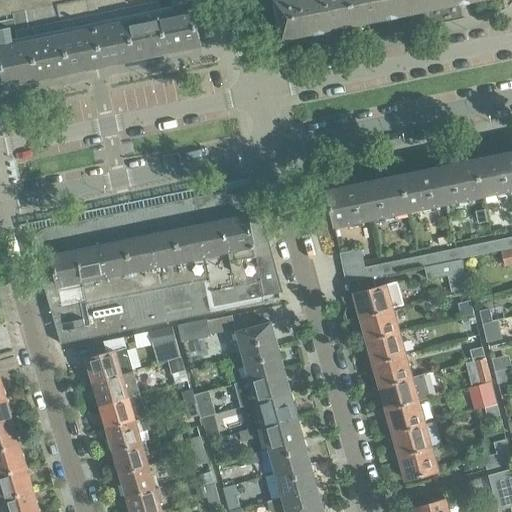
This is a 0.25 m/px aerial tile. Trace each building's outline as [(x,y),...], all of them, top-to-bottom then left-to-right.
[(199,45),(200,45),(200,42),(197,25),(193,8),(189,8),(187,0),(0,0),(0,16),(13,14),(14,19),(0,21),(0,31),(3,48),(0,48),(0,53),(6,85),(8,85),(8,84),(38,78),(40,78),(70,71),(70,72),(72,71),(90,67),(102,65),(104,65),(104,64),(116,62),(134,58),(135,58),(136,58),(167,51),(167,52),(168,51),(199,45)] [(351,0),(275,0),(284,41),(285,40),(284,35),(314,29),(315,35),(326,32),(325,27),(356,21),(351,0)] [(427,0),(351,0),(356,21),(386,14),(387,20),(398,17),(397,12),(428,6),(427,0)] [(483,195),(511,189),(511,151),(476,159),(483,195)] [(409,211),(483,195),(476,159),(402,174),(409,211)] [(334,226),(409,211),(402,174),(327,190),(334,226)] [(254,190),(249,187),(243,187),(47,227),(40,230),(35,235),(33,241),(33,248),(61,344),(269,301),(268,295),(283,292),(257,195),(254,190)] [(506,239),(496,241),(498,251),(508,248),(506,239)] [(493,242),(486,243),(488,253),(494,251),(498,251),(496,241),(493,242)] [(486,243),(476,245),(478,255),(488,253),(486,243)] [(476,245),(466,247),(468,257),(478,255),(476,245)] [(457,249),(455,249),(457,259),(459,258),(461,258),(468,257),(466,247),(457,249)] [(504,263),(511,261),(511,248),(501,251),(504,263)] [(455,249),(445,251),(447,261),(457,259),(455,249)] [(360,250),(340,254),(342,265),(343,265),(362,261),(360,250)] [(445,251),(435,253),(437,263),(447,261),(445,251)] [(435,253),(425,255),(427,265),(437,263),(435,253)] [(419,257),(415,257),(417,267),(421,266),(424,265),(427,265),(425,255),(419,257)] [(415,257),(404,260),(406,269),(417,267),(415,257)] [(427,265),(424,265),(427,279),(464,271),(461,258),(459,258),(457,259),(447,261),(437,263),(427,265)] [(404,260),(394,262),(396,271),(406,269),(404,260)] [(394,262),(384,264),(386,273),(396,271),(394,262)] [(380,264),(374,266),(376,275),(382,274),(386,273),(384,264),(380,264)] [(344,270),(343,270),(346,282),(366,278),(364,268),(363,266),(344,270)] [(374,266),(364,268),(366,278),(376,275),(374,266)] [(466,272),(448,276),(452,292),(470,288),(466,272)] [(397,281),(385,285),(355,293),(362,318),(392,310),(404,306),(397,281)] [(462,315),(474,312),(471,300),(459,303),(462,315)] [(480,311),(483,323),(492,321),(489,308),(480,311)] [(392,310),(362,318),(368,341),(399,333),(392,310)] [(474,312),(462,315),(465,325),(476,322),(474,312)] [(231,315),(206,320),(179,326),(182,341),(210,336),(209,334),(235,330),(231,315)] [(492,321),(483,323),(487,342),(497,340),(502,338),(498,319),(492,321)] [(243,355),(277,346),(271,322),(236,332),(243,355)] [(169,328),(150,332),(153,345),(172,341),(169,328)] [(399,333),(368,341),(374,365),(405,356),(399,333)] [(277,346),(243,355),(250,379),(284,369),(277,346)] [(127,347),(115,351),(86,359),(93,382),(134,370),(127,347)] [(474,362),(486,359),(483,347),(471,350),(474,362)] [(405,356),(374,365),(381,388),(412,380),(405,356)] [(180,357),(168,361),(172,375),(184,372),(180,357)] [(495,372),(505,369),(501,357),(492,359),(495,372)] [(223,371),(237,367),(235,358),(220,362),(223,371)] [(486,359),(474,362),(477,372),(488,369),(486,359)] [(222,395),(252,387),(256,403),(291,393),(284,369),(250,379),(220,387),(222,395)] [(505,369),(495,372),(498,384),(508,382),(505,369)] [(100,405),(129,397),(140,393),(134,370),(93,382),(100,405)] [(412,380),(381,388),(388,411),(418,403),(412,380)] [(481,385),(486,406),(498,403),(492,382),(481,385)] [(186,404),(195,401),(192,390),(183,392),(186,404)] [(213,404),(210,391),(197,395),(200,407),(213,404)] [(253,429),(254,428),(263,426),(297,417),(291,393),(256,403),(246,405),(253,429)] [(0,422),(13,419),(6,396),(0,397),(0,422)] [(100,405),(106,428),(135,419),(129,397),(100,405)] [(199,415),(195,401),(186,404),(190,418),(199,415)] [(418,403),(388,411),(394,435),(425,426),(418,403)] [(498,403),(486,406),(490,419),(501,416),(498,403)] [(297,417),(263,426),(269,450),(304,440),(297,417)] [(0,447),(20,442),(13,419),(0,422),(0,447)] [(135,419),(106,428),(113,451),(142,442),(135,419)] [(425,426),(394,435),(400,457),(431,448),(440,446),(434,424),(425,426)] [(242,441),(257,437),(254,428),(253,429),(240,433),(242,441)] [(204,448),(201,436),(190,439),(194,452),(204,448)] [(304,440),(269,450),(276,473),(310,464),(304,440)] [(485,457),(487,467),(488,470),(511,463),(511,460),(507,440),(494,443),(497,454),(485,457)] [(0,472),(26,465),(20,442),(0,447),(0,472)] [(120,474),(149,465),(142,442),(113,451),(120,474)] [(208,463),(204,448),(194,452),(198,466),(208,463)] [(431,448),(400,457),(407,479),(437,471),(431,448)] [(249,465),(263,461),(261,452),(246,456),(249,465)] [(310,464),(276,473),(282,497),(317,487),(310,464)] [(26,465),(0,472),(0,492),(2,498),(33,489),(26,465)] [(120,474),(127,496),(156,488),(149,465),(120,474)] [(511,469),(489,475),(492,488),(505,484),(508,495),(511,493),(511,469)] [(214,482),(203,485),(195,487),(199,500),(207,498),(217,495),(214,482)] [(317,487),(282,497),(286,511),(319,511),(324,511),(317,487)] [(156,488),(127,496),(131,511),(158,511),(162,511),(156,488)] [(6,510),(6,511),(40,511),(33,489),(2,498),(0,498),(0,499),(3,511),(6,510)] [(217,495),(207,498),(211,511),(221,509),(217,495)] [(415,508),(415,511),(448,511),(445,500),(415,508)]
